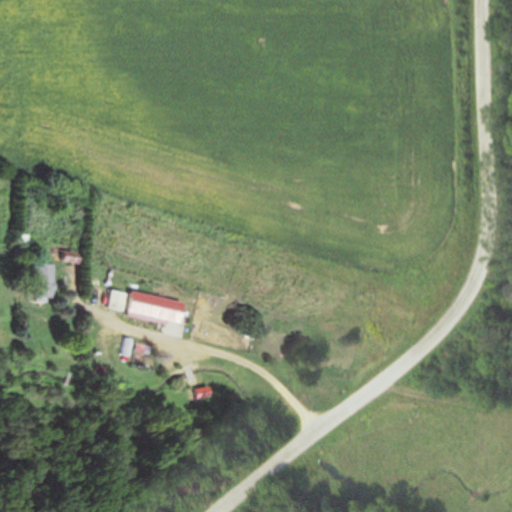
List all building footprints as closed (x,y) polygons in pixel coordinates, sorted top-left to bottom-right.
[(17,245),(16,255),(27,255),(28,246),(17,245)] [(64,251),(63,262),(82,264),(83,252),(64,251)] [(58,265),(57,298),(49,298),(49,302),(37,302),(37,296),(35,296),(35,265),(58,265)] [(130,293),(126,311),(110,307),(115,289),(130,293)] [(134,292),(129,312),(182,324),(187,304),(134,292)] [(30,309),(29,319),(47,321),(48,310),(30,309)]
